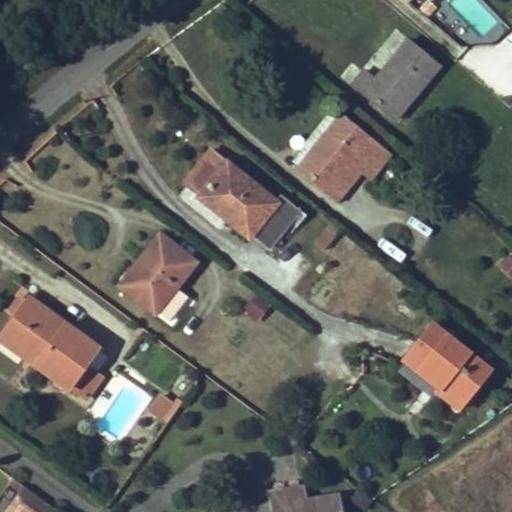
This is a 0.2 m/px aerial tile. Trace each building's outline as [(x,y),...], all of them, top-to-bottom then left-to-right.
[(395,118),(438,67),(408,42),(375,81),(364,72),(353,85),(395,118)] [(313,152),(341,116),(334,110),(305,146),(313,152)] [(339,181),(372,141),(341,116),(313,152),(305,146),(291,163),(337,200),(347,187),(339,181)] [(369,180),(389,155),(372,141),(339,181),(347,187),(359,172),(369,180)] [(299,212),(280,196),(275,202),(211,150),(185,183),(201,195),(226,215),(224,218),(249,238),(252,234),(269,249),(299,212)] [(226,215),(201,195),(199,198),(224,218),(226,215)] [(325,250),(343,228),(333,221),(316,242),(325,250)] [(176,287),(195,263),(196,262),(160,235),(138,263),(145,267),(126,291),(156,314),(157,312),(176,287)] [(126,291),(145,267),(138,263),(120,286),(126,291)] [(189,297),(176,287),(157,312),(169,322),(189,297)] [(262,321),(270,308),(252,297),(245,310),(262,321)] [(85,366),(98,349),(29,298),(26,302),(16,315),(5,331),(41,358),(36,365),(69,389),(71,386),(86,398),(101,378),(85,366)] [(16,315),(26,302),(20,298),(10,311),(16,315)] [(490,370),(432,324),(404,360),(422,374),(425,370),(442,384),(438,388),(436,391),(459,408),(490,370)] [(41,358),(5,331),(0,337),(0,339),(36,365),(41,358)] [(438,388),(442,384),(425,370),(422,374),(438,388)] [(160,418),(171,403),(161,395),(150,411),(160,418)] [(166,425),(178,408),(175,406),(162,422),(166,425)] [(25,487),(13,479),(9,484),(16,489),(21,493),(25,487)] [(339,511),(337,496),(304,502),(302,488),(270,493),(273,511),(339,511)]
